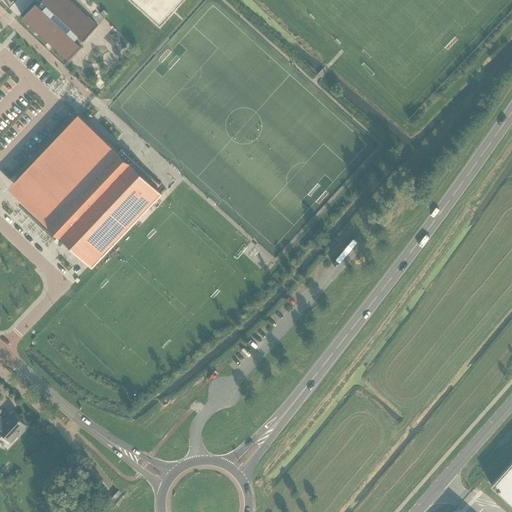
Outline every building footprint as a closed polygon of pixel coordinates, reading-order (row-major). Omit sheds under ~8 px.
[(98,26),(70,0),(41,0),(42,1),(38,5),(36,2),(22,17),(68,60),(82,46),(79,43),(83,40),(84,40),(98,26)] [(161,0),(153,9),(166,21),(174,12),(161,0)] [(180,0),(162,0),(175,11),(183,2),(180,0)] [(118,151),(78,114),(15,180),(47,209),(39,217),(92,267),(134,223),(152,204),(151,204),(154,201),(165,189),(164,188),(158,195),(154,191),(160,184),(122,149),(122,148),(121,148),(118,151)] [(2,420),(0,422),(0,432),(1,432),(4,434),(1,438),(8,445),(11,442),(17,435),(19,436),(26,429),(24,428),(26,426),(13,413),(5,422),(2,420)] [(511,461),(491,485),(511,503),(511,461)]
